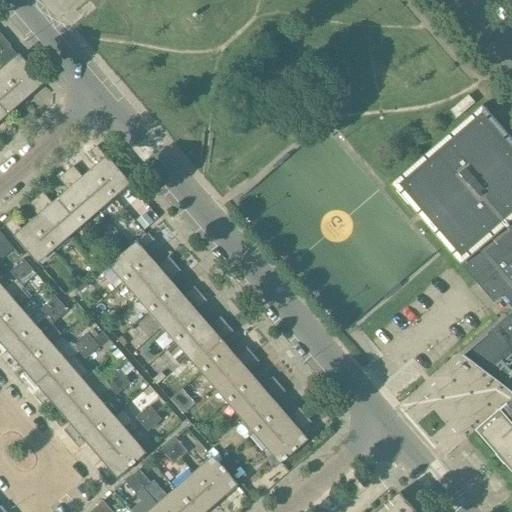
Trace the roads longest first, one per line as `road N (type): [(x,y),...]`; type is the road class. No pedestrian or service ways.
road 1 (residential): [(383,429),(99,100)]
road 2 (residential): [(27,502),(67,467),(14,406)]
road 3 (residential): [(99,100),(13,0)]
road 4 (residential): [(0,186),(99,100)]
road 5 (residential): [(287,511),(383,429)]
